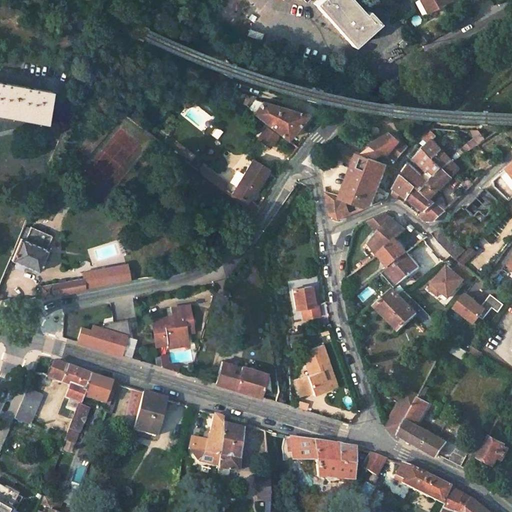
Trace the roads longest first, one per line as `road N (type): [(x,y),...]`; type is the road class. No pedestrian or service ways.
road 1 (tertiary): [(380,442),(17,333)]
road 2 (residential): [(303,151),(217,266),(39,303),(17,333)]
road 3 (residential): [(511,1),(387,67),(303,151)]
road 4 (residential): [(380,442),(324,237)]
road 5 (residential): [(393,205),(431,227),(511,152)]
road 6 (tertiary): [(503,511),(463,480),(380,442)]
